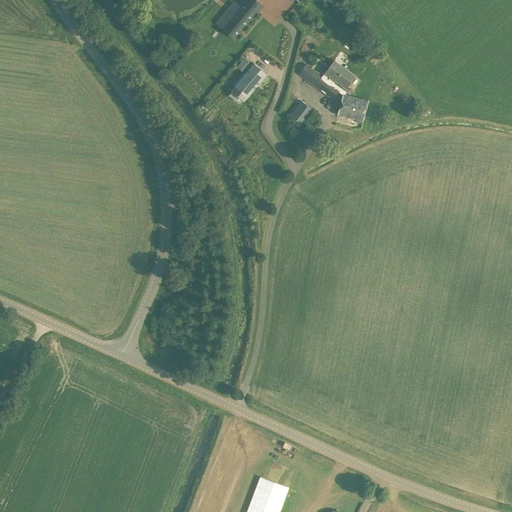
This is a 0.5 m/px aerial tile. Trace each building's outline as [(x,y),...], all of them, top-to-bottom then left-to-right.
[(227,17),(230,20),(222,29),(234,38),(262,5),(255,0),(246,0),(236,13),(233,10),(227,17)] [(355,76),(334,61),(323,75),(307,63),(299,74),(333,100),(339,92),(344,94),(345,94),(346,91),(350,94),(353,91),(347,86),(355,76)] [(267,75),(253,63),(234,86),(247,97),(267,75)] [(345,94),(344,94),(337,115),(363,122),(369,101),(345,94)] [(315,108),(302,98),(292,113),(305,122),(315,108)]
